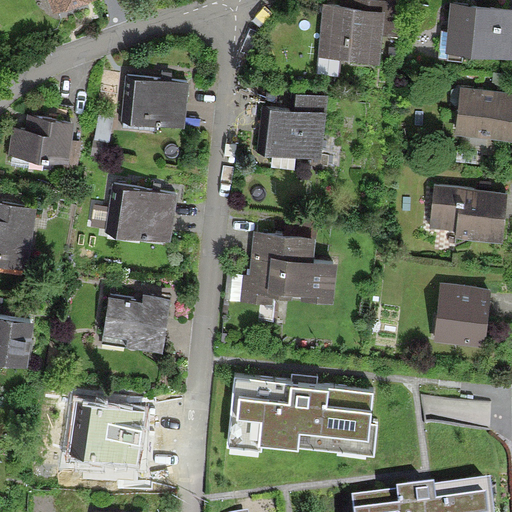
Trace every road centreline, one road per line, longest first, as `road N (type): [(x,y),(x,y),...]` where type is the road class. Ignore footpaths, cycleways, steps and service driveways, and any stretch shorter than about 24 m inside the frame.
road 1 (residential): [(229,0),(193,511)]
road 2 (residential): [(218,0),(74,54),(0,94)]
